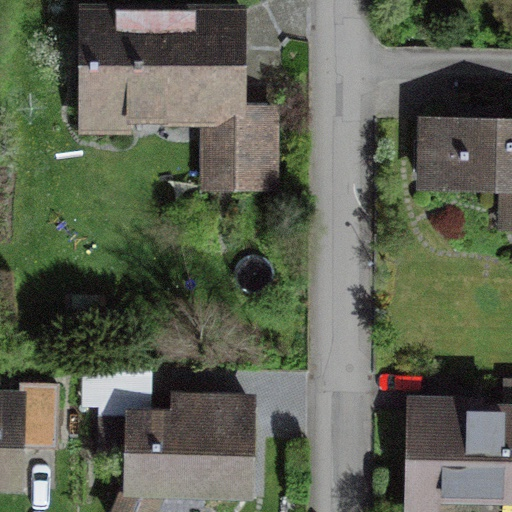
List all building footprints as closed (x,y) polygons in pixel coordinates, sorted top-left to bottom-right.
[(232,7),(84,8),(84,87),(85,126),(124,126),(124,119),(235,119),(235,185),(279,185),(278,111),(233,111),(232,7)] [(511,193),(511,117),(502,118),(502,106),(501,106),(501,96),(467,97),(467,106),(419,107),(420,182),(485,181),(485,193),(511,193)] [(0,386),(0,479),(23,480),(23,468),(23,431),(64,431),(63,377),(9,377),(9,387),(0,386)] [(167,407),(130,407),(130,483),(168,482),(252,482),(252,396),(167,397),(167,407)] [(511,398),(407,398),(407,491),(511,491),(511,398)]
